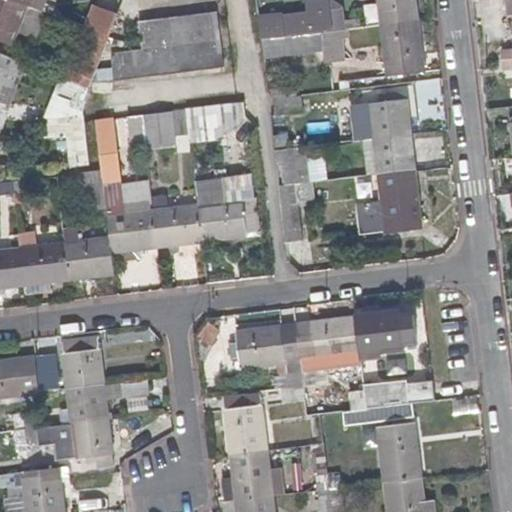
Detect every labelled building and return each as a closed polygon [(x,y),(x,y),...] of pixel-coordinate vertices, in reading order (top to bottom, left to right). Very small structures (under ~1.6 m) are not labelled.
[(17,0),(0,0),(0,38),(15,44),(22,32),(38,39),(48,11),(32,5),(17,0)] [(285,11),(260,14),(263,39),(265,55),(325,48),(326,58),(338,56),(337,46),(344,45),(342,30),(346,29),(345,19),(345,8),(332,0),(323,0),(312,2),(308,13),(286,15),(285,11)] [(379,0),(383,24),(389,75),(425,71),(419,20),(416,0),(379,0)] [(220,11),(200,13),(203,40),(222,38),(220,11)] [(200,13),(179,16),(184,42),(203,40),(200,13)] [(179,16),(160,18),(164,45),(184,42),(179,16)] [(361,17),(345,19),(346,29),(363,26),(361,17)] [(160,18),(141,20),(144,48),(164,45),(160,18)] [(85,66),(69,59),(62,77),(74,81),(86,86),(91,88),(112,35),(99,30),(85,66)] [(223,39),(208,41),(211,68),(226,67),(223,39)] [(208,41),(192,44),(196,70),(211,68),(208,41)] [(192,44),(176,46),(179,72),(196,70),(192,44)] [(176,46),(159,48),(163,75),(179,72),(176,46)] [(511,47),(502,49),(504,69),(511,68),(511,47)] [(159,48),(144,50),(148,77),(163,75),(159,48)] [(144,50),(128,51),(132,79),(148,77),(144,50)] [(128,51),(113,54),(116,81),(132,79),(128,51)] [(0,93),(6,77),(13,80),(18,66),(0,58),(0,93)] [(86,86),(74,81),(73,99),(85,100),(86,86)] [(303,95),(275,98),(277,115),(305,111),(303,95)] [(368,174),(378,172),(382,200),(357,203),(362,233),(423,225),(416,168),(412,134),(408,98),(369,103),(374,138),(364,139),(368,174)] [(189,108),(144,113),(148,148),(180,145),(179,135),(191,134),(218,132),(216,120),(248,117),(247,101),(189,108)] [(99,124),(87,126),(91,165),(92,170),(104,169),(106,183),(122,180),(117,154),(121,154),(116,118),(98,120),(99,124)] [(287,132),(274,134),(276,150),(288,146),(287,132)] [(286,184),(280,184),(286,243),(304,240),(300,201),(317,199),(314,180),(312,181),(307,145),(276,150),(278,165),(284,164),(286,184)] [(252,156),(241,157),(241,172),(253,171),(252,156)] [(92,170),(82,172),(86,210),(109,208),(106,183),(104,169),(92,170)] [(15,180),(0,181),(0,184),(1,195),(16,192),(18,206),(29,204),(27,191),(33,191),(30,178),(15,180)] [(112,213),(109,213),(112,234),(114,252),(159,246),(204,241),(250,235),(250,232),(263,231),(258,196),(251,198),(249,186),(198,192),(199,202),(170,205),(169,194),(153,196),(154,200),(112,205),(112,213)] [(80,226),(65,228),(66,240),(82,238),(80,226)] [(37,229),(20,231),(22,245),(39,243),(37,229)] [(0,289),(27,286),(53,283),(71,280),(118,274),(114,252),(112,234),(82,238),(66,240),(39,243),(22,245),(0,248),(0,289)] [(53,283),(27,286),(28,294),(54,291),(53,283)] [(300,322),(238,330),(240,341),(231,342),(232,357),(240,356),(242,368),(287,362),(288,371),(289,373),(304,371),(306,371),(319,369),(319,358),(364,352),(407,347),(406,344),(419,342),(414,314),(402,316),(401,310),(359,315),(300,322)] [(65,352),(69,387),(72,407),(74,424),(65,425),(57,426),(61,455),(77,453),(77,456),(101,459),(102,465),(115,464),(114,453),(115,453),(111,419),(106,383),(100,336),(64,340),(68,352),(65,352)] [(56,353),(39,356),(44,388),(59,386),(56,353)] [(37,355),(0,359),(0,397),(42,392),(42,390),(37,355)] [(280,372),(282,386),(284,402),(307,400),(309,394),(320,394),(317,374),(306,374),(304,375),(304,371),(289,373),(288,371),(280,372)] [(148,382),(108,385),(110,399),(149,396),(148,382)] [(369,388),(351,390),(352,410),(371,407),(411,403),(410,385),(369,388)] [(226,500),(236,499),(237,511),(278,511),(276,495),(276,490),(284,489),(282,467),(274,467),(271,448),(265,403),(263,403),(261,391),(225,395),(226,408),(224,408),(230,454),(233,476),(223,477),(226,500)] [(371,409),(366,409),(367,415),(368,422),(399,418),(398,405),(371,409)] [(72,407),(63,409),(65,425),(74,424),(72,407)] [(19,432),(16,433),(17,444),(41,442),(39,428),(37,412),(25,413),(27,429),(19,430),(19,432)] [(379,425),(386,482),(389,511),(424,511),(423,501),(426,500),(424,477),(417,421),(379,425)] [(325,442),(312,443),(316,474),(317,474),(319,489),(321,511),(334,511),(332,488),(329,472),(328,461),(326,444),(326,442),(325,442)] [(341,459),(328,461),(329,472),(342,471),(343,471),(341,459)] [(67,511),(61,466),(24,470),(29,511),(67,511)] [(329,472),(332,488),(334,511),(347,511),(344,486),(342,471),(329,472)] [(426,500),(423,501),(424,511),(439,511),(438,499),(426,500)]
